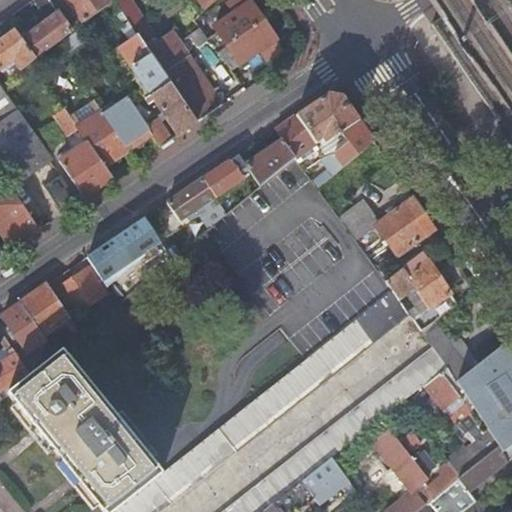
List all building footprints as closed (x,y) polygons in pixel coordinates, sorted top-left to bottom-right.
[(40,16),(51,8),(45,0),(34,0),(31,2),(40,16)] [(58,18),(60,21),(69,14),(58,0),(45,0),(51,8),(58,18)] [(78,29),(110,4),(107,0),(64,0),(78,19),(65,28),(70,35),(78,29)] [(153,38),(126,0),(116,0),(112,3),(135,36),(142,46),(147,43),(153,38)] [(219,0),(195,0),(205,13),(219,0)] [(226,48),(263,23),(250,3),(248,4),(245,0),(233,0),(226,5),(233,15),(214,29),(226,48)] [(54,47),(70,35),(65,28),(60,21),(58,18),(42,29),(27,41),(39,58),(54,47)] [(276,41),(263,23),(226,48),(239,67),(259,53),(266,63),(281,52),(274,42),(276,41)] [(197,31),(188,38),(203,57),(213,50),(197,31)] [(31,64),(35,61),(15,33),(0,43),(0,72),(12,64),(19,73),(31,64)] [(150,48),(147,43),(142,46),(197,124),(221,107),(222,107),(169,34),(150,48)] [(197,124),(142,46),(135,36),(117,49),(150,98),(145,101),(148,106),(154,102),(178,137),(197,124)] [(239,67),(226,48),(216,55),(230,73),(239,67)] [(0,118),(13,108),(0,89),(0,118)] [(310,107),(295,116),(315,145),(321,141),(325,147),(341,135),(360,121),(343,97),(329,94),(310,107)] [(127,152),(151,136),(133,110),(126,100),(113,109),(111,106),(100,113),(127,152)] [(159,149),(171,141),(156,120),(138,106),(133,110),(151,136),(159,149)] [(0,176),(10,191),(51,163),(13,108),(0,118),(0,176)] [(77,130),(64,111),(54,118),(67,137),(77,130)] [(104,168),(127,152),(100,113),(90,120),(92,125),(80,134),(87,144),(104,168)] [(315,145),(295,116),(285,123),(275,130),(282,140),(296,158),(300,165),(319,151),(315,145)] [(369,136),(360,121),(341,135),(347,143),(334,154),(324,158),(321,160),(328,169),(333,175),(374,143),(369,136)] [(80,134),(77,130),(67,137),(68,138),(64,141),(71,151),(61,158),(63,161),(87,144),(80,134)] [(321,141),(315,145),(319,151),(324,158),(334,154),(347,143),(341,135),(325,147),(321,141)] [(261,187),(296,158),(282,140),(247,166),(261,187)] [(100,190),(113,180),(104,168),(87,144),(63,161),(59,163),(85,200),(100,190)] [(305,171),(300,165),(296,158),(261,187),(226,215),(210,228),(204,233),(306,359),(392,291),(384,280),(354,239),(337,216),(317,188),(312,181),(305,171)] [(202,179),(215,198),(242,179),(230,160),(219,168),(202,179)] [(333,175),(328,169),(312,181),(317,188),(333,175)] [(63,215),(79,204),(61,176),(44,188),(63,215)] [(199,209),(210,228),(226,215),(215,198),(202,179),(168,203),(183,226),(195,218),(192,214),(199,209)] [(10,191),(0,197),(0,231),(12,249),(30,237),(38,231),(10,191)] [(440,238),(412,198),(394,211),(374,225),(396,257),(428,235),(433,243),(440,238)] [(358,201),(337,216),(354,239),(374,225),(358,201)] [(87,258),(103,282),(133,262),(162,242),(145,218),(116,238),(87,258)] [(374,225),(354,239),(384,280),(403,266),(396,257),(374,225)] [(396,257),(403,266),(421,253),(433,243),(428,235),(396,257)] [(403,266),(384,280),(392,291),(397,299),(414,287),(436,319),(456,304),(438,279),(421,253),(403,266)] [(74,315),(107,293),(91,268),(58,289),(74,315)] [(66,321),(77,338),(82,334),(49,284),(36,293),(21,303),(43,336),(66,321)] [(397,299),(392,291),(306,359),(162,474),(114,511),(263,511),(273,504),(331,458),(335,456),(402,403),(423,385),(447,367),(433,347),(222,511),(160,511),(409,315),(397,299)] [(32,350),(46,340),(43,336),(21,303),(9,311),(7,313),(32,350)] [(421,331),(433,347),(447,367),(448,367),(456,379),(477,364),(461,341),(452,348),(433,321),(421,331)] [(0,363),(0,392),(11,383),(15,389),(31,375),(5,338),(1,340),(11,356),(0,363)] [(511,343),(509,339),(477,364),(456,379),(467,396),(499,446),(502,453),(511,444),(511,343)] [(102,511),(114,511),(162,474),(62,350),(55,355),(31,375),(15,389),(8,395),(20,409),(53,450),(62,461),(98,506),(102,511)] [(456,379),(448,367),(424,386),(434,400),(446,413),(467,396),(456,379)] [(53,450),(20,409),(16,412),(32,433),(49,453),(53,450)] [(425,450),(413,460),(412,458),(414,457),(413,455),(411,457),(389,430),(373,443),(412,493),(429,479),(425,474),(437,465),(425,450)] [(492,449),(486,442),(467,457),(474,465),(492,449)] [(463,511),(476,502),(469,493),(511,457),(511,444),(502,453),(499,446),(460,478),(434,499),(427,505),(417,511),(463,511)] [(350,482),(331,458),(273,504),(279,511),(297,511),(315,499),(321,505),(350,482)] [(94,510),(98,506),(62,461),(58,464),(77,489),(94,510)] [(426,488),(434,499),(460,478),(448,463),(439,471),(442,476),(426,488)] [(418,494),(427,505),(434,499),(426,488),(418,494)] [(386,511),(417,511),(427,505),(418,494),(410,500),(407,496),(386,511)]
